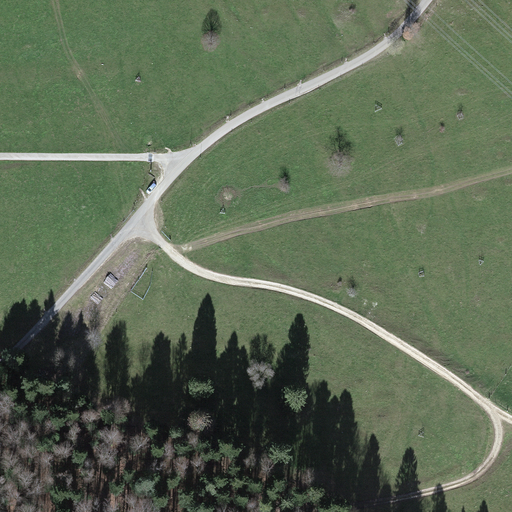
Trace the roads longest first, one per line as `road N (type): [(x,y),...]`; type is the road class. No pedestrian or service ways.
road 1 (unclassified): [(426,0),(373,51),(207,141),(0,362)]
road 2 (track): [(135,218),(193,269),(341,309),(496,413)]
road 3 (track): [(330,508),(466,485),(488,466),(496,413),(511,420)]
road 4 (track): [(182,163),(0,156)]
